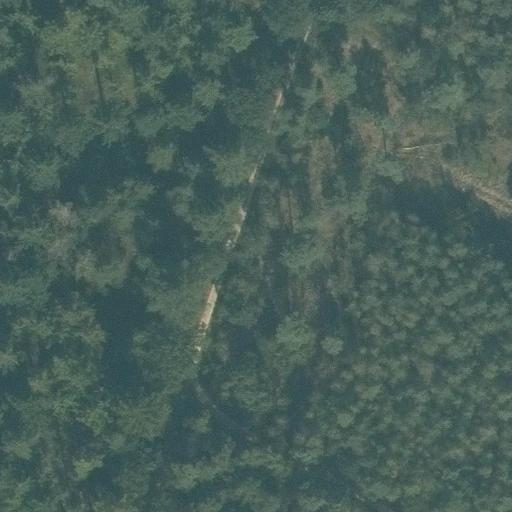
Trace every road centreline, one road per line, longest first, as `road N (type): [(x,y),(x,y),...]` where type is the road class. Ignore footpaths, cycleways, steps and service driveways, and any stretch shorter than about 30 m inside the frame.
road 1 (track): [(186,397),(273,112),(316,0)]
road 2 (track): [(380,511),(186,397)]
